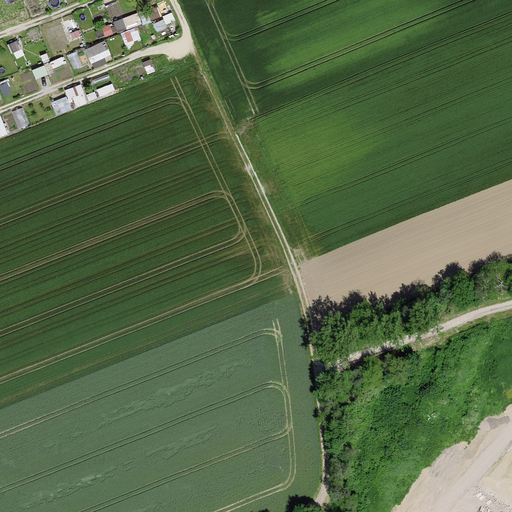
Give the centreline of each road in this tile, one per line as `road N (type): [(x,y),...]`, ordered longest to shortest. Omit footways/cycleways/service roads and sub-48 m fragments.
road 1 (track): [(317,374),(293,264),(187,37)]
road 2 (track): [(0,110),(187,37),(169,0)]
road 3 (track): [(307,511),(324,490),(317,374),(323,371)]
